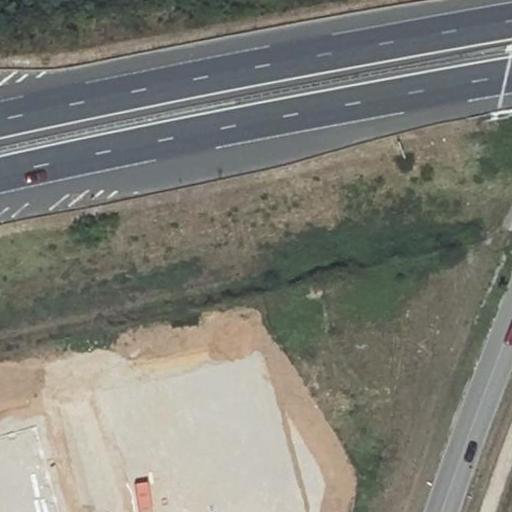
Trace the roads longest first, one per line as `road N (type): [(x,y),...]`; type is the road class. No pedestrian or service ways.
road 1 (motorway): [(0,175),(511,74)]
road 2 (motorway): [(511,20),(0,119)]
road 3 (unclassified): [(441,511),(511,320)]
